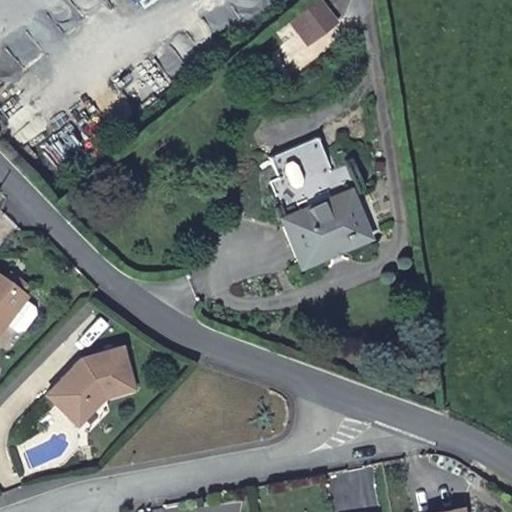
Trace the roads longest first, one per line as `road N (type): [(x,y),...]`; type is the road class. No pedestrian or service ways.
road 1 (residential): [(0,172),(95,271),(148,310),(210,343),(370,404)]
road 2 (residential): [(370,404),(342,439),(298,455),(86,499)]
road 3 (residential): [(370,404),(511,467)]
